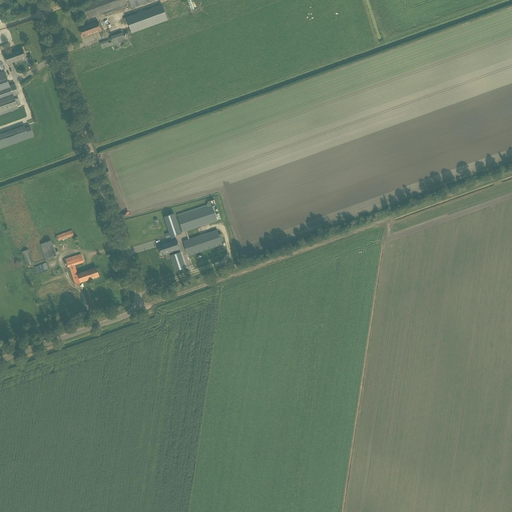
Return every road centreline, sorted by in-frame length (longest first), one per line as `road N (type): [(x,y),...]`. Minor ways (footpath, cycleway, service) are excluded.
road 1 (tertiary): [(0,360),(130,314),(138,301),(38,0)]
road 2 (track): [(511,176),(130,314)]
